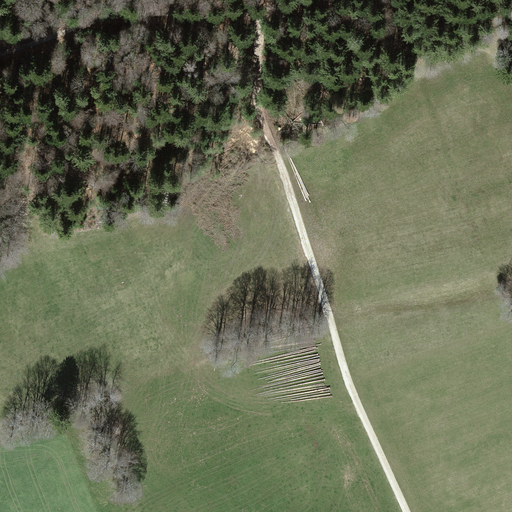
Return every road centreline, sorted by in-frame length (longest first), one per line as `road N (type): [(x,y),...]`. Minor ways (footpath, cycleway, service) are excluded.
road 1 (track): [(406,511),(343,366),(269,137)]
road 2 (track): [(0,54),(109,15),(258,8),(257,101),(269,137)]
